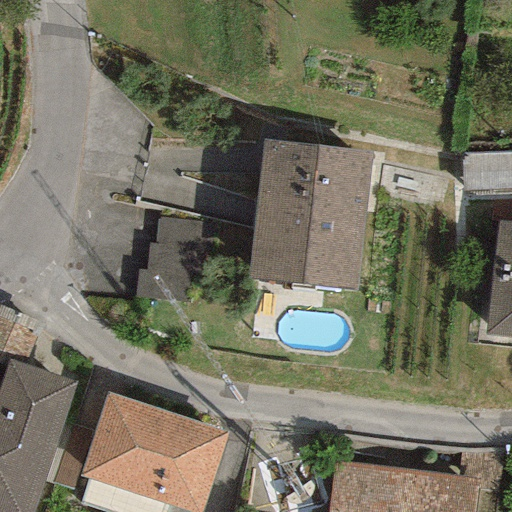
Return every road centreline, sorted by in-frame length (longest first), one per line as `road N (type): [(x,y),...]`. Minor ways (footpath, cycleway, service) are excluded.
road 1 (residential): [(0,278),(99,350),(175,391),(433,433),(511,431)]
road 2 (residential): [(0,272),(34,232),(52,179),(60,116),(36,0)]
